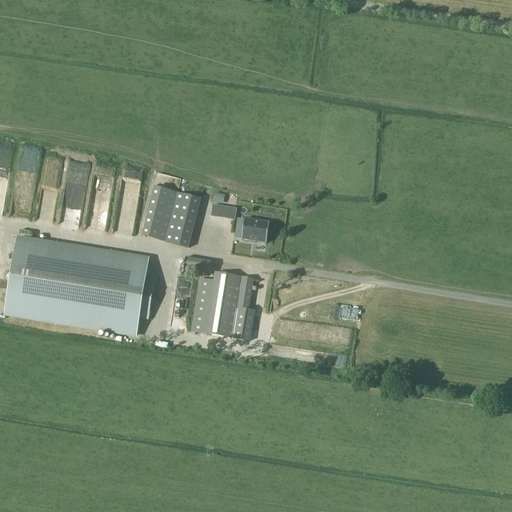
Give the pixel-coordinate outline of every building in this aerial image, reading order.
[(178,194),(154,188),(142,237),(165,243),(178,194)] [(220,206),(221,197),(214,196),(213,205),(220,206)] [(220,207),(213,205),(211,216),(218,217),(220,207)] [(242,240),(266,244),(270,223),(245,219),(245,220),(242,239),(242,240)] [(2,318),(136,340),(139,320),(148,322),(155,280),(146,278),(148,260),(16,237),(2,318)] [(187,258),(185,270),(211,274),(213,262),(187,258)] [(255,313),(249,312),(254,281),(215,275),(215,282),(201,280),(192,333),(250,343),(255,313)]
